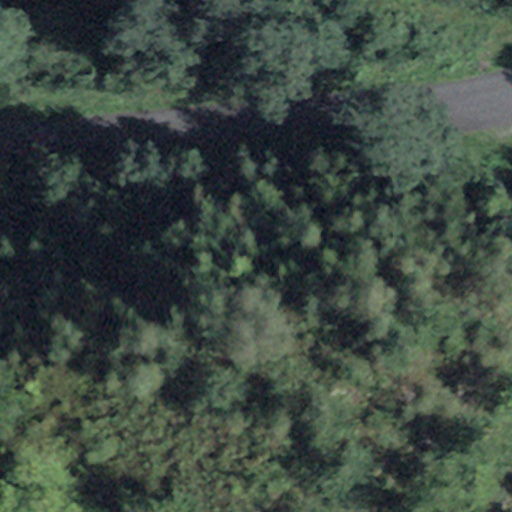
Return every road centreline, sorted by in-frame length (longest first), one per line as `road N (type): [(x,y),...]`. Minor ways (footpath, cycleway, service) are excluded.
road 1 (unclassified): [(0,135),(440,105),(511,93)]
road 2 (track): [(392,0),(511,37)]
